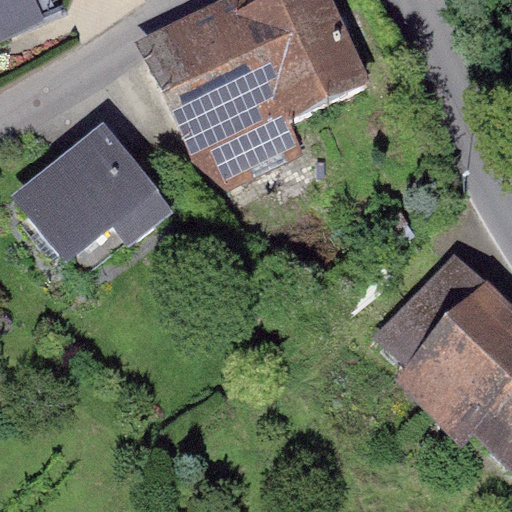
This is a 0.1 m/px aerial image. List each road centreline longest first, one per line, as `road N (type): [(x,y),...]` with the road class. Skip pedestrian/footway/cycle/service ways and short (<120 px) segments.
road 1 (tertiary): [(415,0),(511,209)]
road 2 (residential): [(195,0),(0,101)]
